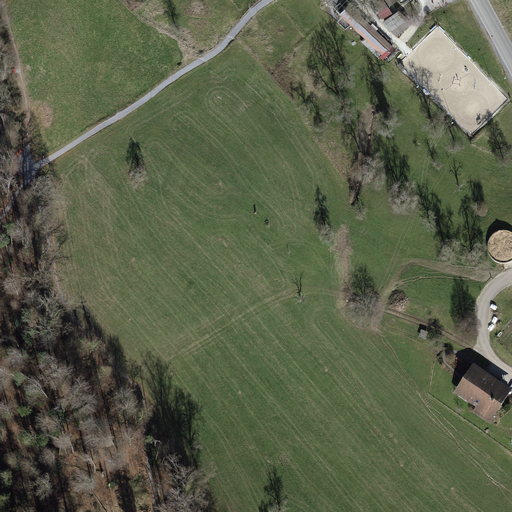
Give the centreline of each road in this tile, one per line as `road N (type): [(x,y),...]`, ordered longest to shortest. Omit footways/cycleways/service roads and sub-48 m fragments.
road 1 (track): [(486,351),(346,294),(301,292),(192,343),(133,384)]
road 2 (track): [(30,171),(216,53),(268,0)]
